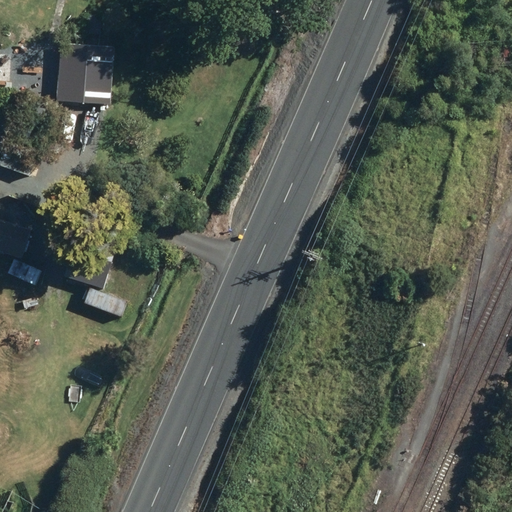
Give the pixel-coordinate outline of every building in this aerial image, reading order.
[(85,33),(101,33),(101,15),(85,15),(85,33)] [(60,44),(57,101),(111,104),(114,47),(60,44)] [(0,96),(21,97),(22,55),(0,53),(0,96)] [(5,148),(0,161),(0,165),(30,176),(36,159),(5,148)] [(0,220),(0,251),(22,259),(31,231),(0,220)]
